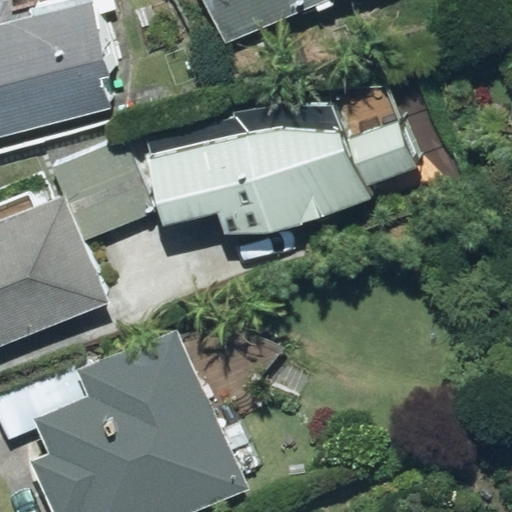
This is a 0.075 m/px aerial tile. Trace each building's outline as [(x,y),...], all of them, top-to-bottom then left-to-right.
[(0,129),(131,97),(114,0),(53,0),(0,16),(0,129)] [(315,0),(215,0),(233,39),(315,0)] [(154,126),(178,209),(234,193),(242,223),(385,182),(381,169),(435,153),(419,100),(366,116),(352,69),(154,126)] [(0,338),(127,288),(104,229),(166,204),(134,125),(54,157),(64,184),(0,209),(0,338)] [(21,432),(57,418),(64,436),(44,444),(71,511),(77,511),(93,506),(95,511),(165,511),(266,472),(199,306),(2,386),(21,432)]
